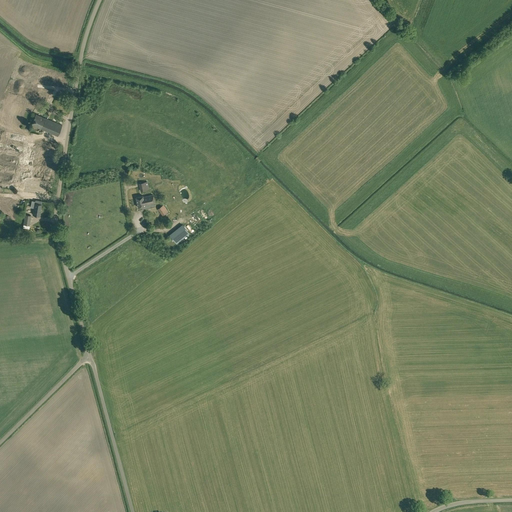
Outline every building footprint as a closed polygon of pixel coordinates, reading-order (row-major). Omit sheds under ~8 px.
[(32,83),(24,82),(23,94),(31,95),(32,83)] [(36,114),(32,124),(40,128),(45,118),(36,114)] [(45,118),(40,128),(58,135),(62,125),(45,118)] [(31,153),(26,189),(45,192),(49,161),(45,160),(45,155),(31,153)] [(139,183),(140,191),(149,189),(147,181),(139,183)] [(153,195),(143,197),(145,204),(154,202),(153,195)] [(136,197),(138,207),(145,206),(145,204),(143,197),(143,196),(136,197)] [(33,214),(40,216),(42,204),(42,201),(35,200),(35,203),(33,214)] [(158,209),(163,216),(168,212),(163,205),(158,209)] [(24,225),(30,226),(32,216),(25,214),(24,225)] [(169,235),(177,244),(190,233),(182,224),(169,235)]
